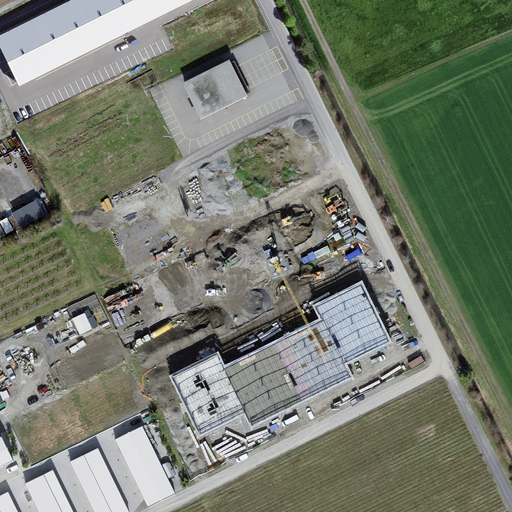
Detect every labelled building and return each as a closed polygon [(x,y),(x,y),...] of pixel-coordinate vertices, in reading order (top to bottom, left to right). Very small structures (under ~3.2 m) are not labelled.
[(65,0),(0,32),(0,46),(18,83),(187,0),(65,0)] [(232,62),(183,88),(202,123),(250,97),(232,62)] [(37,204),(12,217),(22,236),(47,222),(37,204)] [(7,230),(12,228),(7,216),(2,219),(7,230)] [(92,331),(83,315),(72,321),(81,337),(92,331)] [(143,428),(117,440),(148,507),(174,494),(143,428)] [(4,440),(0,442),(0,470),(15,463),(4,440)] [(127,511),(98,450),(72,462),(95,511),(127,511)] [(71,511),(53,472),(27,484),(40,511),(71,511)] [(17,511),(8,493),(0,496),(0,511),(17,511)]
